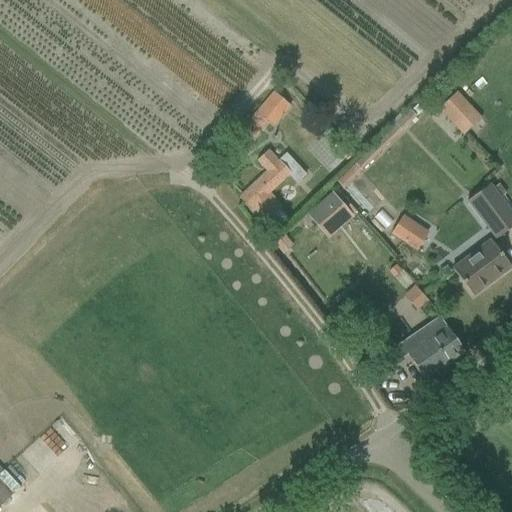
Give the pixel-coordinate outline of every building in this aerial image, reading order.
[(289,107),(271,92),(235,132),(249,144),(266,125),(270,128),(289,107)] [(462,136),(465,134),(481,119),(457,93),(438,111),(462,136)] [(415,107),(410,112),(416,118),(421,113),(415,107)] [(344,189),(416,118),(410,112),(406,108),(392,121),(393,122),(381,134),(383,136),(337,183),(344,189)] [(330,145),(337,139),(329,129),(322,135),(330,145)] [(449,161),(470,182),(478,174),(467,163),(479,151),(468,141),(449,161)] [(238,199),(250,211),(270,233),(285,219),(277,211),(280,207),(268,194),(288,175),(296,184),(305,176),(286,155),(278,162),(267,151),(256,161),(266,172),(238,199)] [(466,202),(495,240),(511,227),(511,215),(489,185),(466,202)] [(332,195),(306,216),(319,232),(345,210),(332,195)] [(415,226),(406,241),(422,251),(432,237),(415,226)] [(283,236),(273,244),(282,255),(292,247),(283,236)] [(510,268),(498,252),(489,241),(451,269),(460,281),(472,297),(510,268)] [(415,287),(404,296),(416,309),(426,299),(415,287)] [(463,352),(446,327),(446,328),(438,315),(394,346),(378,323),(359,336),(384,372),(402,360),(402,359),(407,356),(423,379),(463,352)] [(0,504),(10,496),(0,485),(0,504)] [(57,511),(69,511),(76,502),(66,496),(56,511),(57,511)]
